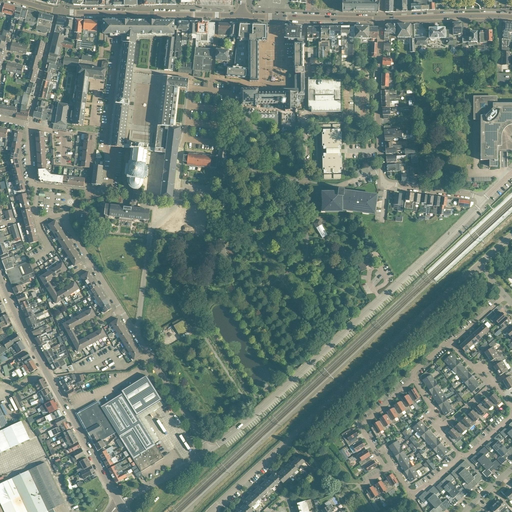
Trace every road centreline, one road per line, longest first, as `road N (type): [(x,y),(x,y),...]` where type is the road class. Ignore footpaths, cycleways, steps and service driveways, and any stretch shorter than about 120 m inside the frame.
road 1 (residential): [(210,450),(482,201)]
road 2 (residential): [(214,508),(478,265)]
road 3 (residential): [(380,20),(383,181),(482,201)]
road 4 (tertiary): [(119,503),(0,276)]
road 5 (residential): [(68,201),(110,185),(114,155),(105,148),(117,47),(100,46)]
road 6 (residential): [(210,450),(120,309)]
road 7 (unknown): [(45,369),(11,396),(34,451),(0,468)]
road 8 (tertiary): [(241,15),(380,20)]
road 9 (tertiary): [(380,20),(511,17)]
